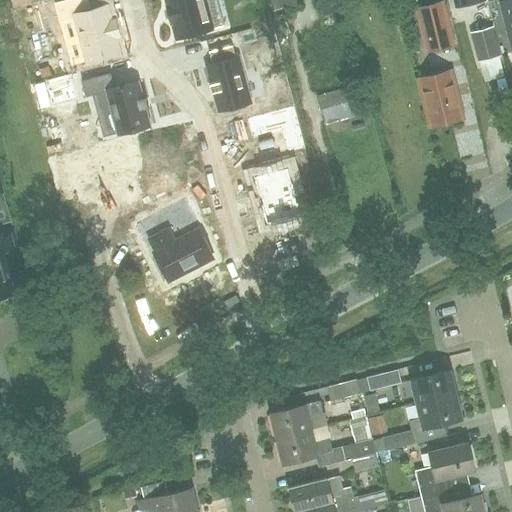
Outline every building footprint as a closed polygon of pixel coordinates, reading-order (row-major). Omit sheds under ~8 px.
[(88,0),(66,0),(55,3),(60,23),(75,19),(87,61),(120,52),(115,37),(120,35),(115,20),(111,21),(107,6),(91,10),(88,0)] [(167,0),(169,6),(168,7),(171,22),(173,21),(177,38),(210,29),(202,0),(167,0)] [(270,0),(274,10),(285,7),(302,1),(301,0),(270,0)] [(511,0),(502,0),(503,1),(501,1),(511,48),(511,0)] [(415,8),(425,51),(453,45),(442,1),(421,7),(415,8)] [(27,11),(13,14),(21,48),(35,44),(27,11)] [(479,62),(500,56),(492,26),(481,29),(470,32),(479,62)] [(212,63),(207,65),(212,84),(214,92),(219,111),(250,103),(237,57),(235,57),(232,46),(209,52),(212,63)] [(462,118),(450,70),(419,77),(431,126),(462,118)] [(111,72),(83,79),(87,95),(93,94),(110,89),(121,133),(150,126),(145,109),(151,107),(148,96),(142,98),(138,81),(115,87),(111,72)] [(71,74),(35,83),(42,108),(77,99),(71,74)] [(290,108),(246,119),(252,140),(281,132),(296,129),(290,108)] [(135,142),(86,155),(93,180),(142,167),(135,142)] [(290,166),(251,176),(264,226),(303,216),(290,166)] [(212,257),(198,229),(174,242),(169,232),(165,231),(153,237),(152,241),(157,251),(153,252),(168,280),(212,257)] [(8,278),(24,273),(12,230),(0,233),(0,300),(1,301),(7,299),(10,294),(13,293),(8,278)] [(367,378),(359,380),(362,392),(370,389),(370,390),(401,382),(398,369),(367,377),(367,378)] [(450,369),(410,379),(417,403),(456,393),(450,369)] [(357,379),(327,386),(331,401),(360,393),(357,379)] [(456,393),(417,403),(420,417),(409,419),(411,429),(381,436),(385,449),(415,442),(414,436),(425,433),(423,426),(462,417),(456,393)] [(270,413),(277,438),(311,429),(308,417),(324,413),(321,401),(270,413)] [(375,453),(372,440),(372,439),(366,415),(349,419),(350,420),(352,429),(355,443),(333,448),(330,438),(315,442),(311,429),(277,438),(283,463),(315,455),(318,467),(352,459),(375,453)] [(420,494),(449,487),(446,476),(474,469),(467,442),(428,451),(432,465),(414,469),(420,494)] [(375,453),(352,459),(355,471),(379,465),(375,453)] [(289,486),(295,511),(358,495),(353,496),(351,486),(339,488),(340,494),(332,496),(328,477),(289,486)] [(180,511),(197,508),(192,487),(137,501),(140,510),(157,506),(158,511),(180,511)] [(449,487),(420,494),(424,511),(484,511),(479,493),(452,499),(449,487)] [(358,495),(295,511),(294,511),(344,511),(344,510),(387,499),(385,488),(358,495)]
